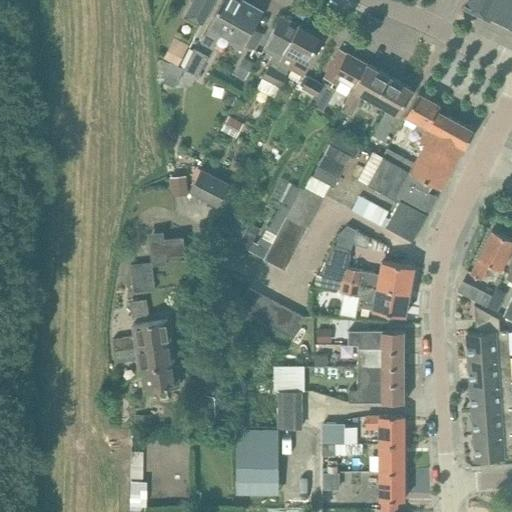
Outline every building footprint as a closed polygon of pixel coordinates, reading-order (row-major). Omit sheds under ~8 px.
[(193,0),(190,8),(186,15),(202,24),(206,17),(213,5),(215,0),(193,0)] [(246,1),(244,0),(222,0),(199,41),(214,48),(222,33),(228,37),(246,1)] [(511,0),(467,0),(465,5),(491,17),(509,25),(511,19),(511,0)] [(254,28),(264,11),(246,1),(228,37),(251,50),(252,48),(254,49),(263,33),(254,28)] [(312,27),(318,17),(294,4),(289,14),(312,27)] [(275,98),(281,87),(289,74),(287,73),(276,67),(281,58),(299,26),(282,16),(263,49),(273,54),(268,64),(269,65),(256,89),(275,98)] [(304,74),(324,39),(299,26),(281,58),(276,67),(287,73),(290,67),(304,74)] [(178,66),(188,46),(173,38),(162,59),(178,66)] [(198,76),(209,56),(194,48),(184,69),(198,76)] [(368,64),(349,53),(349,54),(340,48),(324,76),(338,83),(340,79),(355,88),(368,64)] [(248,75),(254,63),(245,58),(238,70),(248,75)] [(175,88),(184,69),(178,66),(162,59),(161,59),(164,75),(164,83),(175,88)] [(391,77),(368,64),(355,88),(343,109),(353,115),(365,94),(388,107),(373,134),(385,140),(399,114),(413,89),(391,77)] [(318,96),(324,83),(321,82),(309,75),(302,87),(318,96)] [(318,96),(313,105),(323,111),(335,88),(325,82),(324,83),(318,96)] [(426,135),(440,110),(438,109),(441,104),(419,92),(407,113),(419,120),(415,128),(426,135)] [(466,147),(475,130),(440,110),(426,135),(422,142),(428,145),(417,164),(413,172),(433,184),(433,183),(442,188),(466,146),(466,147)] [(356,156),(361,146),(332,131),(327,142),(328,143),(318,163),(312,174),(331,183),(334,185),(350,153),(356,156)] [(388,148),(384,157),(413,172),(417,164),(388,148)] [(413,240),(437,196),(428,192),(433,184),(413,172),(384,157),(373,151),(359,178),(400,201),(386,225),(413,240)] [(218,206),(230,182),(202,168),(190,191),(218,206)] [(324,196),(331,183),(312,174),(312,173),(305,186),(324,196)] [(172,176),(174,195),(187,194),(185,175),(172,176)] [(257,242),(252,252),(264,258),(269,248),(275,238),(281,227),(286,216),(292,206),(297,195),(301,188),(280,177),(266,205),(274,210),(267,224),(268,225),(258,243),(257,242)] [(324,196),(305,186),(303,185),(301,188),(297,195),(319,206),(324,196)] [(292,206),(313,217),(319,206),(297,195),(292,206)] [(286,216),(308,228),(313,217),(292,206),(286,216)] [(281,227),(302,238),(308,228),(286,216),(281,227)] [(238,245),(250,224),(239,219),(228,240),(238,245)] [(249,250),(260,229),(250,224),(238,245),(249,250)] [(275,238),(296,249),(302,238),(281,227),(275,238)] [(502,269),(507,259),(511,248),(511,238),(492,230),(471,274),(481,280),(489,263),(502,269)] [(380,274),(365,271),(348,267),(353,240),(338,235),(334,245),(320,275),(343,279),(378,284),(411,290),(415,266),(383,260),(380,274)] [(269,248),(291,260),(296,249),(275,238),(269,248)] [(269,248),(264,258),(264,259),(285,270),(291,260),(269,248)] [(135,292),(155,290),(152,262),(131,264),(135,292)] [(406,315),(411,290),(378,284),(343,279),(340,292),(352,294),(360,295),(358,306),(406,315)] [(492,295),(463,280),(458,291),(487,305),(492,295)] [(260,293),(249,287),(238,309),(249,314),(260,293)] [(259,320),(270,299),(260,293),(249,314),(259,320)] [(494,309),(499,299),(492,295),(487,305),(494,309)] [(133,316),(149,314),(147,299),(131,301),(133,316)] [(270,325),(281,304),(270,299),(259,320),(270,325)] [(280,331),(292,310),(281,304),(270,325),(280,331)] [(476,332),(467,332),(469,359),(510,355),(508,330),(500,330),(499,318),(495,316),(474,304),(476,332)] [(280,331),(291,337),(302,315),(292,310),(280,331)] [(331,312),(315,314),(316,328),(332,325),(331,312)] [(114,351),(171,342),(167,319),(133,324),(135,336),(113,339),(114,351)] [(367,330),(367,329),(349,329),(349,342),(358,342),(358,348),(373,348),(383,349),(383,348),(405,348),(405,330),(383,330),(367,330)] [(174,365),(171,342),(114,351),(116,362),(138,359),(139,370),(142,370),(142,371),(147,370),(149,389),(145,389),(145,390),(180,386),(177,365),(174,365)] [(358,366),(369,366),(405,366),(405,348),(383,348),(383,349),(358,348),(358,366)] [(274,372),(304,372),(303,349),(274,350),(274,372)] [(471,383),(511,380),(510,355),(469,359),(471,383)] [(358,384),(405,384),(405,366),(369,366),(358,366),(358,384)] [(473,408),(511,405),(511,380),(471,383),(473,408)] [(367,402),(385,402),(405,402),(405,384),(358,384),(358,389),(367,389),(367,402)] [(367,402),(367,389),(358,389),(349,389),(349,401),(367,402)] [(301,409),(301,390),(280,390),(280,409),(301,409)] [(204,421),(228,420),(227,395),(203,396),(204,421)] [(475,434),(511,430),(511,405),(473,408),(475,434)] [(280,409),(280,428),(301,428),(301,409),(280,409)] [(405,443),(405,415),(380,415),(366,415),(367,428),(380,428),(380,443),(405,443)] [(323,422),(323,443),(336,443),(346,443),(346,423),(345,423),(323,422)] [(279,430),(237,431),(237,478),(279,477),(279,430)] [(476,460),(511,457),(511,430),(475,434),(476,460)] [(336,456),(336,443),(323,443),(323,455),(336,456)] [(381,471),(405,471),(405,443),(380,443),(381,471)] [(405,499),(405,471),(381,471),(381,499),(382,499),(382,509),(397,509),(398,499),(405,499)] [(323,488),(340,488),(340,472),(323,472),(323,488)]
